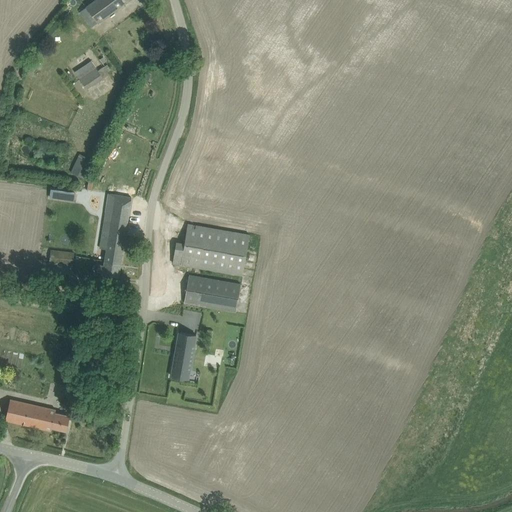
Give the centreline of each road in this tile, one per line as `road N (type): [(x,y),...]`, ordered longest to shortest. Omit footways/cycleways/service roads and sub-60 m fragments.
road 1 (unclassified): [(115,476),(146,299),(155,189),(189,84),(174,0)]
road 2 (track): [(178,131),(469,220)]
